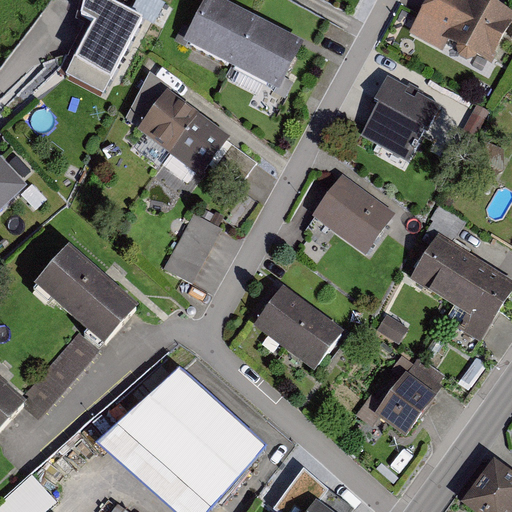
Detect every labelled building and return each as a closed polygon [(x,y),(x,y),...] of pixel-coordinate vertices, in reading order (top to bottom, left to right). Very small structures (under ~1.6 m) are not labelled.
[(143,22),(100,0),(88,0),(84,21),(93,28),(67,78),(105,97),(143,22)] [(207,0),(184,45),(232,70),(257,22),(216,0),(207,0)] [(511,31),(511,15),(484,0),(429,0),(415,25),(492,68),(511,31)] [(305,47),(257,22),(232,70),(280,95),(305,47)] [(442,110),(388,80),(375,105),(379,107),(361,139),(407,164),(425,133),(428,135),(442,110)] [(138,135),(169,158),(199,118),(168,96),(138,135)] [(229,141),(199,118),(169,158),(199,181),(229,141)] [(0,160),(0,217),(29,190),(0,160)] [(343,179),(313,220),(367,259),(397,218),(343,179)] [(196,215),(167,270),(196,285),(225,230),(196,215)] [(410,283),(450,309),(479,263),(440,238),(410,283)] [(70,252),(35,291),(105,353),(140,314),(70,252)] [(511,299),(511,284),(479,263),(450,309),(490,334),(511,299)] [(255,330),(285,353),(315,313),(284,290),(255,330)] [(345,336),(315,313),(285,353),(315,376),(345,336)] [(86,337),(21,402),(39,419),(104,355),(86,337)] [(178,376),(106,457),(167,511),(215,511),(266,455),(178,376)] [(438,400),(407,377),(375,419),(406,442),(438,400)] [(0,384),(0,439),(27,411),(0,384)] [(511,511),(511,477),(495,465),(462,509),(465,511),(511,511)] [(0,504),(0,511),(46,511),(58,502),(34,475),(0,504)]
